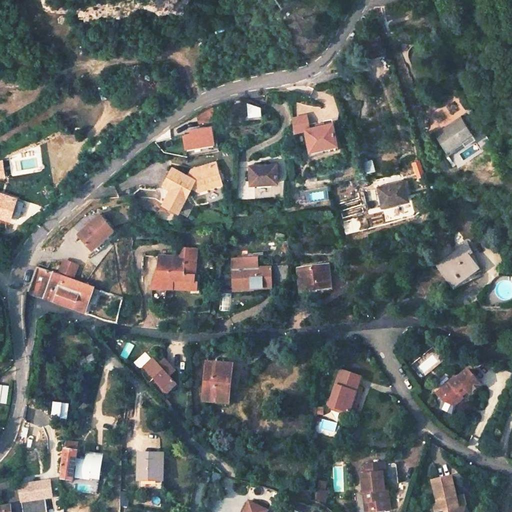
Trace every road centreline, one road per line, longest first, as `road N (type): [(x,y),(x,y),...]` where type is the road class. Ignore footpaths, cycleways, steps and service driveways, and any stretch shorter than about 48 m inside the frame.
road 1 (tertiary): [(366,0),(322,65),(189,107),(143,137),(43,227),(13,284),(20,356)]
road 2 (residential): [(370,329),(151,334),(81,318)]
road 3 (residential): [(81,318),(175,426),(231,475)]
road 4 (residential): [(370,329),(405,401),(437,438),(456,457),(511,475)]
road 5 (residential): [(511,360),(404,325),(370,329)]
